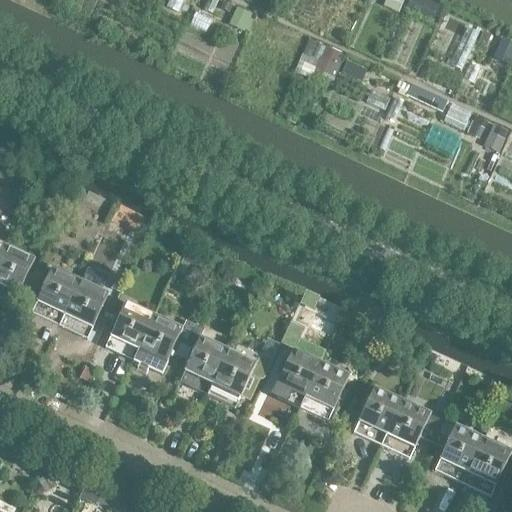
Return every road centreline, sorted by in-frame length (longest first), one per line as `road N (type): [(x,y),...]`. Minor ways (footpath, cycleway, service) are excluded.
road 1 (tertiary): [(511,314),(0,80)]
road 2 (residential): [(247,511),(0,398)]
